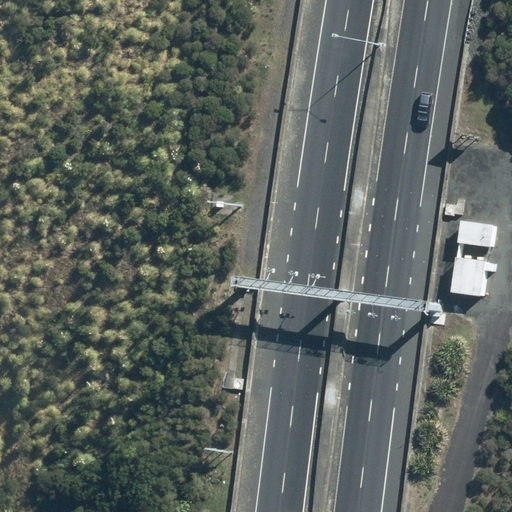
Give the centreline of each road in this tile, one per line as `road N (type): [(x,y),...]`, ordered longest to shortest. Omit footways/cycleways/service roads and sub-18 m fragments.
road 1 (motorway): [(280,511),(349,0)]
road 2 (motorway): [(421,0),(358,511)]
road 3 (track): [(454,511),(511,338)]
